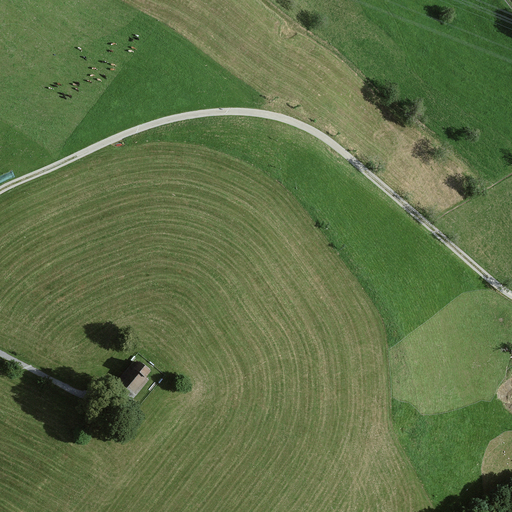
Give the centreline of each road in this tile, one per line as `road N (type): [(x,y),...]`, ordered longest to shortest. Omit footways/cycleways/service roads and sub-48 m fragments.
road 1 (track): [(426,224),(336,146),(308,128),(256,114),(206,113),(144,128),(0,191)]
road 2 (track): [(0,354),(114,410)]
